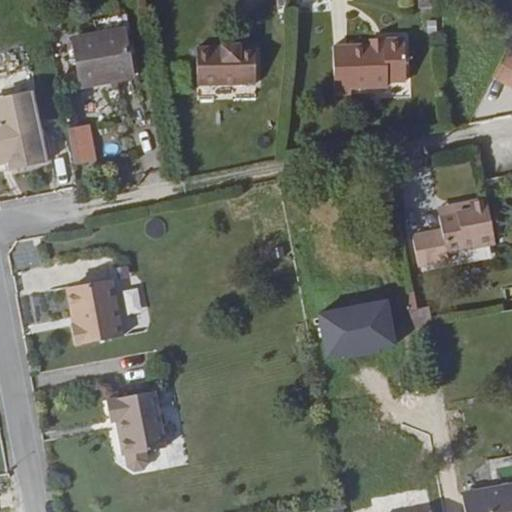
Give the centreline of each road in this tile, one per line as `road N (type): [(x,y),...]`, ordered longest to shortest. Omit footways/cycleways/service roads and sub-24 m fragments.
road 1 (residential): [(0,318),(35,511)]
road 2 (residential): [(0,217),(156,187)]
